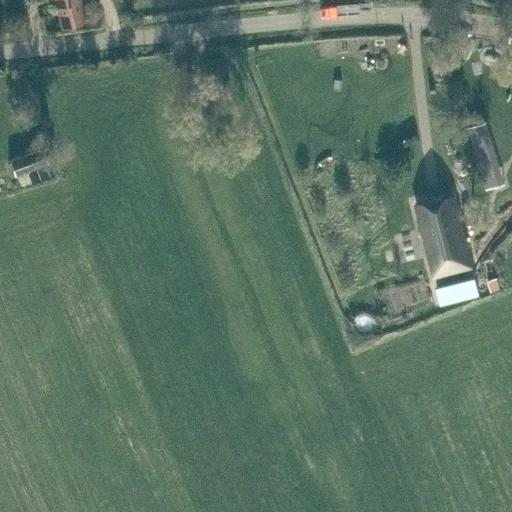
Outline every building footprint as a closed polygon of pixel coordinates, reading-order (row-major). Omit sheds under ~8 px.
[(80,0),(55,0),(63,28),(86,22),(80,0)] [(485,122),(468,127),(487,187),(504,182),(485,122)] [(44,148),(10,160),(15,174),(49,162),(44,148)] [(435,274),(470,265),(452,195),(417,204),(435,274)] [(440,306),(481,293),(477,278),(436,289),(440,306)]
